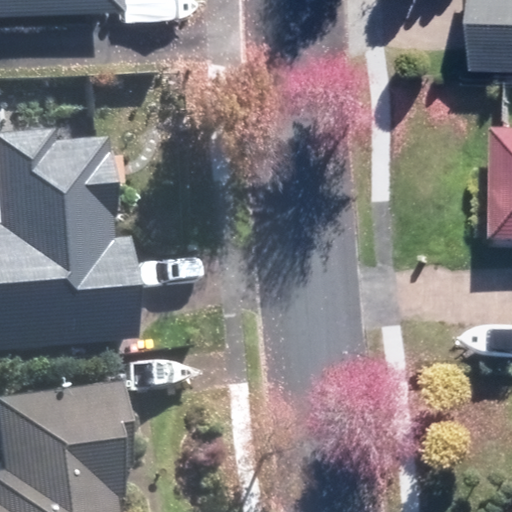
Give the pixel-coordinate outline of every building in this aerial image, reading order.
[(0,0),(0,8),(122,6),(121,0),(0,0)] [(511,0),(486,0),(484,56),(511,57),(511,0)] [(511,124),(507,125),(501,237),(511,237),(511,124)] [(0,349),(137,337),(128,236),(114,237),(105,133),(0,142),(0,349)] [(0,511),(113,511),(112,492),(134,491),(125,379),(0,389),(0,423),(4,469),(0,469),(0,511)]
